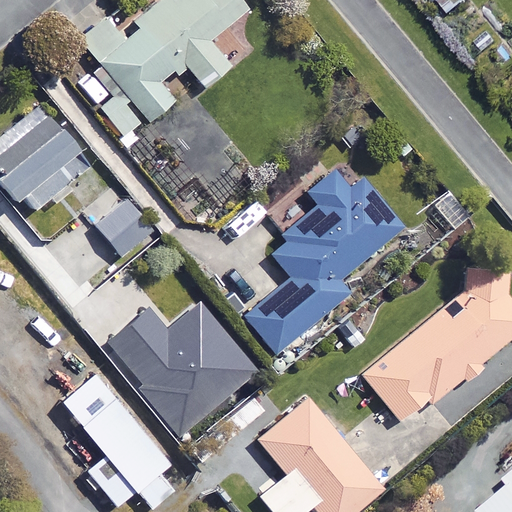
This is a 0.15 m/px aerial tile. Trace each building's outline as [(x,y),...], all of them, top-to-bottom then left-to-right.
[(155,0),(131,19),(135,24),(120,36),(106,17),(81,35),(146,121),(174,100),(161,84),(186,66),(202,87),(229,67),(207,39),(247,9),(239,0),(155,0)] [(439,0),(448,11),(461,0),(439,0)] [(92,163),(51,112),(0,154),(0,162),(6,170),(0,175),(0,183),(14,201),(22,195),(34,211),(92,163)] [(306,192),(315,203),(276,235),(282,241),(269,252),(289,277),(243,315),(274,353),(348,292),(337,279),(398,229),(343,162),(306,192)] [(95,221),(123,254),(156,228),(128,194),(95,221)] [(426,398),(430,402),(460,377),(464,383),(483,367),(479,362),(511,334),(511,303),(474,257),(440,283),(458,305),(445,316),(439,309),(360,374),(398,421),(426,398)] [(263,373),(203,301),(168,331),(149,309),(108,344),(142,384),(138,388),(182,441),(263,373)] [(169,462),(95,372),(60,400),(104,455),(78,475),(90,490),(97,485),(114,506),(135,489),(150,507),(172,490),(157,472),(169,462)] [(352,511),(381,488),(306,398),(257,440),(285,473),(258,496),(271,511),(300,511),(310,504),(316,511),(352,511)] [(408,466),(397,453),(376,470),(387,483),(408,466)] [(511,511),(511,470),(504,477),(509,483),(478,509),(481,511),(511,511)]
